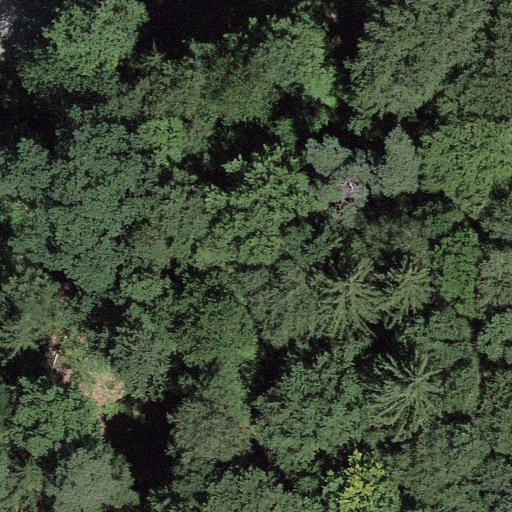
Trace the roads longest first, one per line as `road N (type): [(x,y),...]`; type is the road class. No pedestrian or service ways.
road 1 (track): [(403,511),(296,334),(219,244),(0,44)]
road 2 (track): [(493,0),(289,21),(1,0)]
